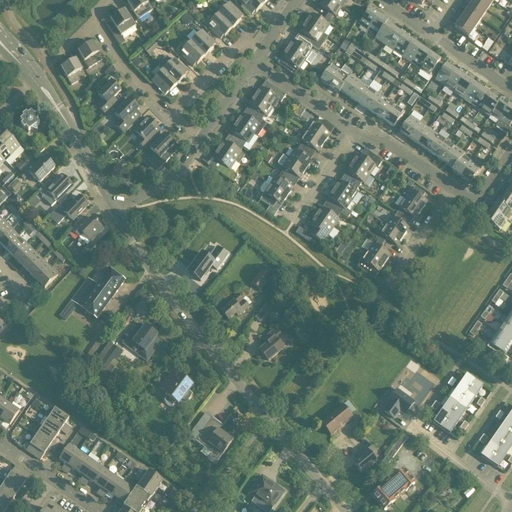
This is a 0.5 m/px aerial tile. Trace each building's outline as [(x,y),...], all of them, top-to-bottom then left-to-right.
[(138,21),(153,11),(145,0),(131,0),(132,0),(126,3),(138,21)] [(256,13),(264,5),(258,0),(239,0),(238,2),(252,15),(255,12),(256,13)] [(335,18),(341,9),(328,0),(321,0),(318,5),(329,13),(325,17),(330,21),(333,16),(335,18)] [(328,0),(341,9),(347,0),(328,0)] [(487,11),(471,0),(466,0),(465,2),(470,5),(467,10),(481,20),(487,11)] [(471,0),(487,11),(493,2),(490,0),(471,0)] [(218,15),(233,29),(241,21),(240,20),(243,17),(229,3),(218,15)] [(193,8),(188,12),(193,17),(197,12),(193,8)] [(368,32),(379,16),(369,10),(359,25),(368,32)] [(458,11),(456,16),(475,29),(481,20),(467,10),(463,15),(458,11)] [(113,36),(120,47),(125,43),(121,37),(136,28),(124,11),(119,14),(118,13),(116,13),(115,13),(114,15),(115,17),(110,20),(118,33),(113,36)] [(187,14),(181,20),(185,24),(191,18),(187,14)] [(224,37),(233,29),(218,15),(207,26),(220,40),(224,37)] [(305,23),(323,35),(329,27),(327,25),(330,21),(325,17),(322,22),(312,15),(305,23)] [(368,32),(376,37),(377,38),(386,24),(387,24),(388,22),(379,16),(368,32)] [(475,29),(456,16),(453,20),(458,23),(454,28),(468,38),(475,29)] [(305,23),(299,32),(310,39),(307,44),(312,47),(318,52),(327,38),(323,35),(305,23)] [(375,39),(384,46),(395,30),(387,24),(386,24),(377,38),(376,37),(375,39)] [(404,36),(395,30),(384,46),(393,52),(404,36)] [(202,31),(190,42),(205,57),(213,49),(212,48),(215,45),(202,31)] [(404,36),(393,52),(402,58),(413,43),(404,36)] [(287,50),(305,62),(310,66),(316,57),(309,52),(312,47),(307,44),(296,37),(287,50)] [(197,65),(205,57),(190,42),(179,54),(193,68),(196,64),(197,65)] [(88,69),(103,60),(92,43),(87,46),(86,45),(84,45),(82,47),(83,49),(77,52),(88,69)] [(402,58),(411,64),(422,49),(413,43),(402,58)] [(345,53),(346,53),(348,49),(349,48),(343,45),(343,44),(339,49),(345,53)] [(152,45),(145,51),(151,59),(154,56),(152,53),(156,49),(152,45)] [(485,45),(482,50),(486,53),(490,48),(485,45)] [(411,64),(420,70),(431,55),(422,49),(411,64)] [(305,62),(287,50),(281,59),(290,65),(286,71),(296,78),(301,71),(299,70),(305,62)] [(420,70),(417,75),(428,83),(440,65),(438,63),(440,61),(431,55),(420,70)] [(177,85),(185,77),(185,76),(188,73),(174,59),(171,62),(166,58),(158,66),(162,71),(163,70),(177,85)] [(132,64),(136,67),(141,63),(137,59),(132,64)] [(71,86),(86,77),(76,60),(70,63),(69,61),(67,61),(66,62),(65,64),(66,65),(60,68),(71,86)] [(435,81),(444,87),(455,72),(446,65),(435,81)] [(320,81),(330,88),(340,72),(331,66),(320,81)] [(109,78),(115,72),(110,67),(104,73),(109,78)] [(169,93),(177,85),(163,70),(162,71),(151,82),(165,95),(168,92),(169,93)] [(330,88),(331,88),(339,94),(340,92),(349,78),(340,72),(330,88)] [(455,72),(444,87),(453,93),(464,78),(455,72)] [(349,98),(359,82),(350,76),(349,78),(340,92),(349,98)] [(473,84),(464,78),(453,93),(462,99),(473,84)] [(368,88),(358,104),(366,110),(377,94),(382,87),(373,81),(372,83),(368,88)] [(111,82),(98,96),(103,101),(97,108),(105,116),(115,106),(111,102),(120,92),(111,82)] [(261,88),(255,97),(272,109),(278,100),(281,102),(286,96),(266,82),(261,88)] [(349,98),(358,104),(368,88),(359,82),(349,98)] [(462,99),(471,105),(482,90),(473,84),(462,99)] [(84,92),(90,97),(96,91),(91,85),(84,92)] [(480,112),(491,96),(482,90),(471,105),(480,112)] [(386,100),(377,94),(366,110),(375,116),(386,100)] [(491,96),(480,112),(489,118),(491,116),(490,116),(500,102),(499,102),(491,96)] [(272,109),(255,97),(249,106),(251,107),(248,112),(261,121),(264,117),(266,118),(272,109)] [(129,100),(114,115),(120,121),(115,126),(124,135),(134,125),(129,120),(136,112),(139,110),(129,100)] [(384,122),(395,107),(386,100),(375,116),(384,122)] [(499,122),(510,106),(500,100),(499,102),(500,102),(490,116),(491,116),(499,122)] [(299,106),(295,114),(300,117),(305,109),(299,106)] [(511,122),(511,107),(510,106),(499,122),(495,128),(506,135),(510,129),(508,128),(511,122)] [(404,113),(395,107),(384,122),(394,129),(404,113)] [(261,121),(248,112),(245,116),(242,115),(236,124),(254,136),(257,138),(266,125),(261,121)] [(23,120),(20,122),(22,126),(21,127),(24,131),(25,130),(28,133),(30,132),(37,133),(37,127),(39,125),(37,122),(38,120),(35,116),(33,117),(31,114),(27,117),(26,115),(22,118),(23,120)] [(399,133),(409,139),(419,123),(410,117),(399,133)] [(149,135),(157,128),(146,118),(133,131),(143,141),(139,145),(144,149),(154,140),(149,135)] [(462,119),(459,122),(463,125),(468,129),(471,125),(473,122),(468,118),(465,121),(462,119)] [(312,124),(306,132),(324,145),(330,136),(319,128),(322,124),(318,120),(314,125),(312,124)] [(428,129),(419,123),(409,139),(417,145),(428,129)] [(254,136),(236,124),(230,133),(232,134),(229,139),(243,148),(246,143),(248,145),(254,136)] [(471,125),(468,129),(474,132),(477,135),(479,131),(476,129),(471,125)] [(417,145),(426,151),(437,136),(428,129),(417,145)] [(302,143),(299,147),(313,157),(316,152),(318,153),(324,145),(306,132),(300,141),(302,143)] [(0,140),(0,142),(12,155),(20,147),(7,134),(0,140)] [(150,150),(155,155),(148,162),(157,171),(174,154),(170,149),(174,145),(164,135),(150,150)] [(446,142),(437,136),(426,151),(435,157),(446,142)] [(243,148),(229,139),(226,143),(224,142),(218,150),(236,163),(239,165),(245,156),(240,152),(243,148)] [(0,157),(5,162),(12,155),(0,142),(0,157)] [(435,157),(444,164),(455,148),(446,142),(435,157)] [(38,156),(45,149),(43,147),(32,146),(32,149),(30,151),(35,156),(37,155),(38,156)] [(294,150),(288,159),(306,171),(312,162),(310,161),(313,157),(299,147),(296,152),(294,150)] [(464,154),(455,148),(444,164),(453,169),(453,170),(463,156),(464,154)] [(236,163),(218,150),(212,159),(214,161),(209,167),(233,184),(237,176),(230,171),(236,163)] [(358,155),(352,164),(370,176),(375,168),(377,169),(382,162),(365,150),(360,156),(358,155)] [(306,171),(288,159),(283,156),(278,163),(278,165),(284,169),(281,174),(286,177),(289,173),(300,180),(306,171)] [(453,170),(453,169),(451,171),(461,178),(471,162),(463,156),(453,170)] [(474,158),(471,162),(461,178),(470,184),(483,164),(474,158)] [(29,174),(39,184),(54,169),(44,159),(34,169),(30,165),(19,176),(23,180),(29,174)] [(364,185),(370,176),(352,164),(346,173),(357,180),(354,185),(358,188),(362,183),(364,185)] [(118,173),(122,169),(117,165),(113,169),(118,173)] [(209,181),(212,176),(204,171),(201,175),(209,181)] [(6,177),(9,181),(14,176),(10,173),(6,177)] [(276,177),(270,186),(287,198),(293,189),(283,182),(286,177),(281,174),(278,178),(276,177)] [(46,184),(38,192),(42,197),(52,207),(56,202),(72,186),(62,176),(52,186),(50,188),(46,184)] [(287,198),(270,186),(265,182),(260,189),(260,192),(266,196),(262,201),(267,204),(271,200),(281,207),(287,198)] [(340,182),(334,191),(351,203),(356,206),(362,197),(357,194),(355,193),(358,188),(354,185),(351,189),(340,182)] [(132,189),(128,183),(122,186),(125,192),(132,189)] [(404,199),(421,211),(427,203),(422,199),(425,194),(415,187),(412,192),(410,191),(404,199)] [(346,210),(351,203),(334,191),(328,199),(338,207),(335,211),(340,215),(347,219),(351,213),(346,210)] [(11,201),(17,207),(23,201),(17,195),(11,201)] [(511,199),(505,195),(499,203),(499,204),(511,213),(511,199)] [(62,203),(49,217),(57,225),(67,216),(72,222),(88,206),(78,196),(67,208),(62,203)] [(29,213),(39,202),(34,198),(24,208),(29,213)] [(400,209),(396,214),(410,223),(413,219),(415,220),(421,211),(404,199),(398,208),(400,209)] [(511,213),(499,204),(499,203),(497,202),(491,211),(506,222),(511,214),(511,213)] [(340,215),(335,211),(332,216),(321,208),(315,217),(333,229),(339,221),(337,219),(340,215)] [(500,231),(506,222),(491,211),(484,221),(500,231)] [(391,217),(385,226),(403,238),(409,229),(407,228),(410,223),(396,214),(393,219),(391,217)] [(328,236),(333,229),(315,217),(309,226),(313,228),(308,235),(329,249),(332,246),(332,243),(331,241),(331,239),(329,237),(328,236)] [(86,256),(96,246),(91,242),(103,230),(91,219),(84,226),(80,222),(71,230),(87,246),(81,252),(86,256)] [(4,223),(0,226),(0,241),(11,230),(4,223)] [(374,238),(378,241),(383,244),(386,240),(397,247),(403,238),(385,226),(381,223),(375,232),(377,233),(374,238)] [(11,230),(0,241),(0,245),(6,251),(19,238),(11,230)] [(19,238),(6,251),(13,259),(27,245),(19,238)] [(367,253),(385,265),(391,256),(380,249),(383,244),(378,241),(375,245),(373,244),(367,253)] [(27,245),(13,259),(21,266),(34,253),(27,245)] [(334,246),(332,250),(340,256),(346,248),(341,245),(339,249),(334,246)] [(194,263),(187,273),(200,283),(211,267),(217,271),(228,256),(217,248),(209,259),(201,254),(194,263)] [(42,261),(34,253),(21,266),(29,274),(42,261)] [(361,262),(357,268),(362,271),(368,276),(374,280),(379,274),(385,265),(367,253),(361,262)] [(42,261),(29,274),(36,282),(50,268),(42,261)] [(260,291),(273,275),(263,267),(250,283),(260,291)] [(50,268),(36,282),(44,290),(58,276),(50,268)] [(87,279),(71,302),(79,308),(96,321),(124,282),(108,270),(96,285),(87,279)] [(506,281),(502,287),(506,290),(510,284),(506,281)] [(242,290),(218,310),(232,327),(256,307),(242,290)] [(499,291),(495,297),(499,300),(503,294),(499,291)] [(495,297),(491,303),(495,305),(499,300),(495,297)] [(266,305),(262,309),(267,313),(271,308),(266,305)] [(488,307),(484,313),(488,315),(492,310),(488,307)] [(484,313),(480,318),(484,321),(488,315),(484,313)] [(511,320),(508,318),(503,325),(511,331),(511,320)] [(477,323),(473,328),(477,331),(481,326),(477,323)] [(138,325),(123,344),(147,362),(161,343),(155,339),(157,336),(145,327),(143,329),(138,325)] [(511,331),(503,325),(497,333),(511,343),(511,331)] [(366,327),(360,335),(378,348),(382,342),(387,346),(389,344),(366,327)] [(473,328),(469,334),(473,337),(477,331),(473,328)] [(262,341),(266,345),(259,351),(268,362),(284,349),(276,340),(281,336),(275,330),(262,341)] [(511,348),(511,343),(497,333),(492,341),(507,352),(511,347),(511,348)] [(504,357),(507,352),(492,341),(486,349),(506,363),(508,359),(504,357)] [(118,364),(115,362),(122,353),(121,352),(114,347),(100,366),(110,374),(118,364)] [(171,374),(160,388),(166,393),(165,395),(167,397),(164,401),(166,403),(169,406),(172,407),(175,403),(178,405),(182,399),(186,402),(189,400),(190,398),(192,395),(188,392),(192,386),(179,376),(177,378),(171,374)] [(458,388),(466,394),(474,382),(466,376),(458,388)] [(466,394),(474,400),(483,387),(474,382),(466,394)] [(458,406),(466,394),(458,388),(449,400),(458,406)] [(414,403),(397,391),(388,403),(389,404),(383,412),(393,420),(398,414),(397,413),(398,411),(405,416),(414,403)] [(29,401),(33,396),(27,393),(24,398),(29,401)] [(466,394),(458,406),(466,411),(474,400),(466,394)] [(0,420),(10,406),(1,400),(0,401),(0,420)] [(449,417),(458,406),(449,400),(441,412),(449,417)] [(32,406),(37,410),(41,405),(35,401),(32,406)] [(343,406),(321,424),(331,437),(353,418),(350,415),(355,411),(348,402),(343,406)] [(0,427),(4,422),(10,426),(19,412),(10,406),(0,420),(0,427)] [(449,417),(458,423),(466,411),(458,406),(449,417)] [(69,419),(55,409),(48,419),(68,432),(70,429),(64,425),(69,419)] [(441,429),(449,417),(441,412),(433,424),(441,429)] [(194,444),(195,442),(212,454),(207,460),(215,466),(230,445),(225,441),(228,438),(218,431),(221,427),(219,426),(220,426),(211,420),(212,419),(206,415),(207,415),(206,414),(187,439),(194,444)] [(458,423),(449,417),(441,429),(449,435),(458,423)] [(68,432),(48,419),(42,428),(56,437),(60,432),(66,436),(68,432)] [(506,439),(511,429),(511,425),(505,421),(497,433),(506,439)] [(56,437),(42,428),(36,437),(56,450),(58,447),(53,443),(56,437)] [(497,451),(506,439),(497,433),(489,445),(497,451)] [(56,450),(36,437),(26,451),(40,461),(48,450),(54,454),(56,450)] [(497,451),(506,457),(511,447),(511,443),(506,439),(497,451)] [(359,459),(353,464),(362,474),(376,463),(370,454),(374,451),(368,445),(359,453),(356,455),(359,459)] [(489,463),(497,451),(489,445),(480,457),(489,463)] [(65,464),(61,470),(64,473),(78,453),(69,446),(64,453),(59,460),(65,464)] [(165,453),(158,447),(153,454),(160,459),(165,453)] [(506,457),(497,451),(489,463),(497,469),(506,457)] [(87,459),(78,453),(64,473),(68,475),(72,469),(77,473),(87,459)] [(87,459),(77,473),(83,477),(79,482),(82,485),(96,465),(99,461),(90,454),(87,459)] [(126,459),(120,455),(116,460),(122,464),(126,459)] [(135,465),(126,460),(122,466),(130,472),(135,465)] [(89,481),(95,485),(105,471),(96,465),(82,485),(86,487),(89,481)] [(15,468),(4,483),(24,496),(27,493),(21,489),(29,477),(15,468)] [(96,495),(100,497),(114,477),(105,471),(95,485),(100,489),(96,495)] [(393,503),(405,493),(414,485),(402,471),(393,479),(381,490),(381,489),(372,497),(384,511),(393,503)] [(156,477),(148,472),(144,478),(139,474),(136,477),(156,491),(163,481),(156,477)] [(113,498),(118,491),(123,484),(114,477),(100,497),(103,499),(107,494),(113,498)] [(150,500),(156,491),(136,477),(134,480),(140,485),(136,490),(150,500)] [(0,489),(0,492),(12,501),(16,496),(22,500),(24,496),(4,483),(0,489)] [(258,483),(250,494),(254,498),(251,502),(264,511),(269,511),(273,507),(284,493),(274,486),(272,488),(266,483),(263,487),(258,483)] [(150,500),(136,490),(134,493),(132,492),(132,490),(123,484),(118,491),(144,508),(150,500)] [(129,511),(141,511),(144,508),(118,491),(113,498),(122,504),(124,503),(126,505),(124,508),(129,511)] [(0,492),(0,505),(9,511),(13,511),(14,511),(9,507),(12,501),(0,492)]
